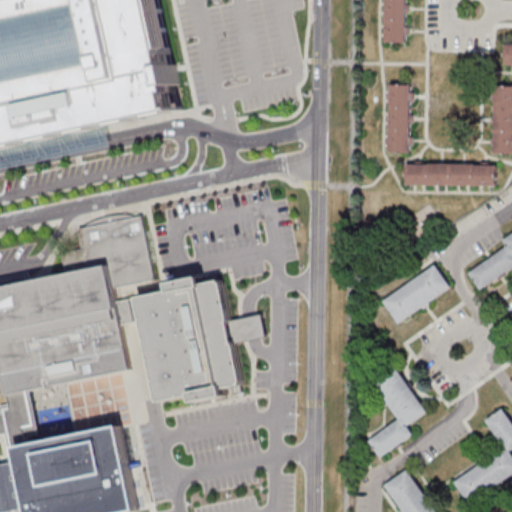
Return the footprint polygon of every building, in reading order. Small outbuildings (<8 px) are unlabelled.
[(0,0),(159,0),(175,70),(183,107),(0,145),(0,0)] [(385,0),(385,44),(405,44),(405,0),(385,0)] [(390,86),(390,154),(409,154),(411,86),(390,86)] [(511,88),(495,88),(494,155),(511,155),(511,88)] [(407,166),(406,187),(496,187),(496,167),(407,166)] [(71,275),(67,254),(87,250),(83,229),(86,226),(94,222),(101,219),(109,216),(118,214),(127,214),(136,214),(146,216),(160,280),(120,287),(123,302),(127,324),(136,369),(30,391),(11,395),(0,336),(0,289),(44,281),(71,275)] [(511,268),(479,291),(467,274),(506,247),(503,243),(511,236),(511,268)] [(383,302),(435,266),(450,289),(398,325),(383,302)] [(157,360),(149,320),(127,324),(123,302),(127,302),(164,294),(164,292),(176,290),(174,283),(205,277),(207,284),(227,280),(236,320),(234,321),(239,345),(240,344),(248,384),(228,388),(229,396),(200,402),(198,394),(164,401),(156,360),(157,360)] [(240,344),(271,338),(266,314),(236,320),(234,321),(239,345),(240,344)] [(407,427),(414,437),(381,460),(369,442),(398,422),(368,377),(391,361),(427,413),(407,427)] [(19,511),(13,480),(22,478),(7,409),(13,408),(10,395),(11,395),(30,391),(37,426),(27,428),(31,446),(22,448),(35,511),(19,511)] [(490,420),(507,409),(511,416),(511,477),(473,504),(458,482),(508,447),(490,420)] [(22,448),(35,511),(146,511),(128,427),(31,446),(22,448)] [(0,511),(18,511),(28,510),(25,498),(22,498),(21,494),(24,493),(21,481),(18,482),(17,476),(20,476),(18,463),(0,466),(0,511)] [(401,511),(383,486),(407,470),(435,511),(401,511)]
